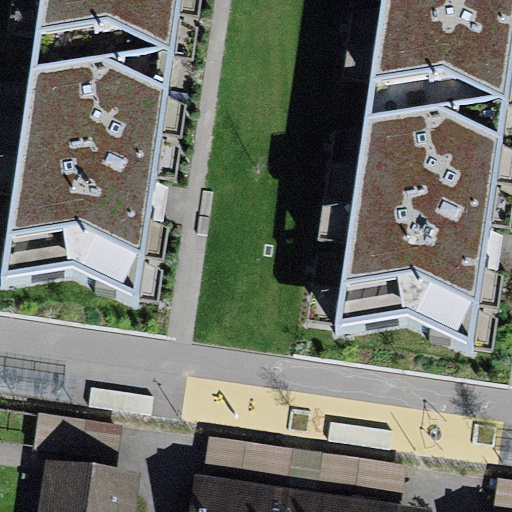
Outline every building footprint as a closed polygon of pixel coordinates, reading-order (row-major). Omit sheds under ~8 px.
[(76,249),(149,286),(163,204),(187,55),(195,0),(47,0),(42,31),(3,262),(76,249)] [(398,295),(471,332),(485,240),(508,103),(511,75),(511,0),(376,0),(363,81),(324,307),(398,295)] [(131,438),(45,425),(39,464),(125,478),(131,438)] [(298,463),(215,451),(211,481),(294,492),(298,463)] [(410,511),(415,481),(328,467),(323,499),(404,511),(410,511)] [(146,511),(150,490),(56,475),(50,511),(146,511)] [(325,511),(326,508),(205,488),(200,511),(325,511)] [(511,511),(511,495),(505,495),(502,511),(511,511)]
